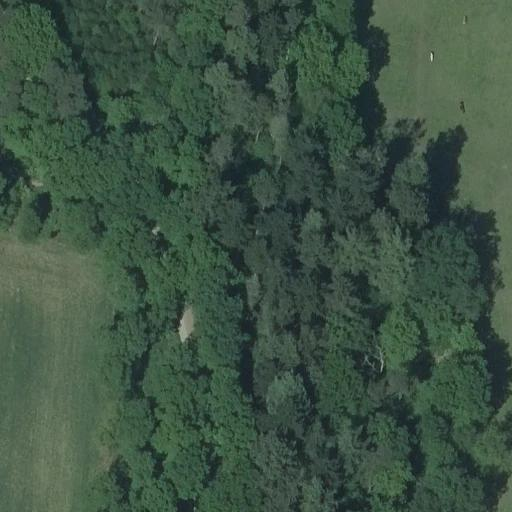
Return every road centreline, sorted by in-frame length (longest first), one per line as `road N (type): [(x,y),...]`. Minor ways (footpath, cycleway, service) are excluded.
road 1 (track): [(147,207),(237,511)]
road 2 (track): [(53,73),(135,182)]
